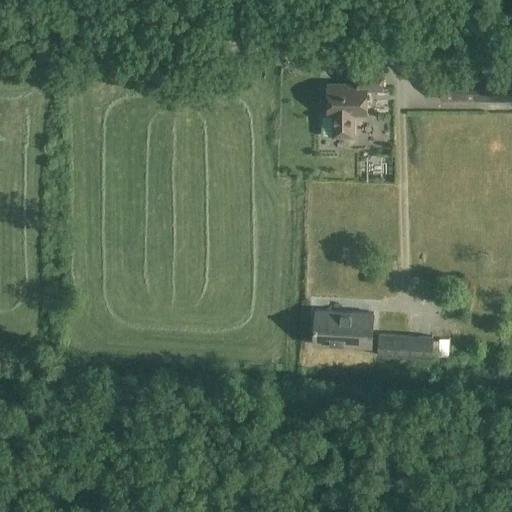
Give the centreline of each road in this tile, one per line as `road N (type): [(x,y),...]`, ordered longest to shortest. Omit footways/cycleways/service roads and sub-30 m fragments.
road 1 (track): [(281,49),(0,35)]
road 2 (track): [(511,60),(281,49)]
